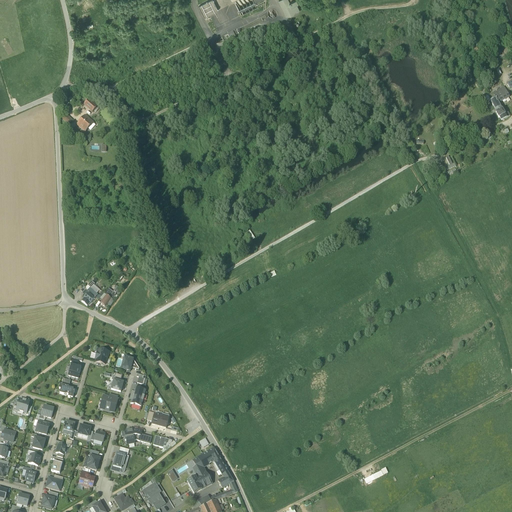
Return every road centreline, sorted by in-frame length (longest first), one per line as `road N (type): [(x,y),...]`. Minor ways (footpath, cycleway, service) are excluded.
road 1 (residential): [(64,302),(151,349),(249,511)]
road 2 (track): [(107,91),(132,115),(149,119),(294,43),(287,31)]
road 3 (residential): [(64,302),(55,95)]
